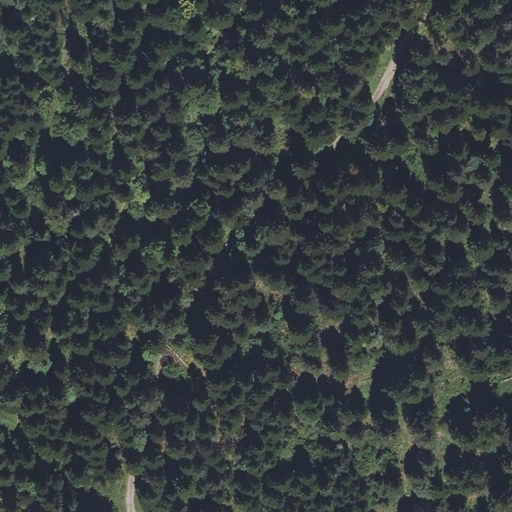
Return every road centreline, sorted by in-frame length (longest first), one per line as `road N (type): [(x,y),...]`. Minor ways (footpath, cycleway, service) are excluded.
road 1 (track): [(131,510),(77,492),(23,449),(15,382),(49,315),(110,236),(251,0)]
road 2 (unclassified): [(426,0),(362,121),(236,227),(179,311),(150,389),(131,471),(132,511)]
